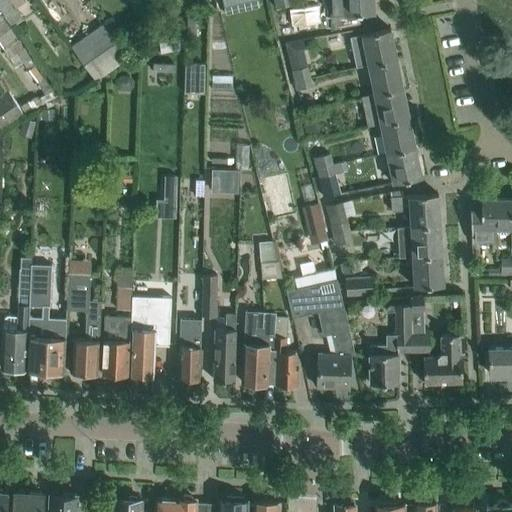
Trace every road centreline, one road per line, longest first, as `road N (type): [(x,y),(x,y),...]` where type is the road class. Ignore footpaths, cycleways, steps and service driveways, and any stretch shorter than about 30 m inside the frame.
road 1 (residential): [(311,442),(0,423)]
road 2 (residential): [(511,436),(311,442)]
road 3 (residential): [(511,152),(502,152),(492,134),(470,0)]
road 4 (unknown): [(502,152),(383,196)]
